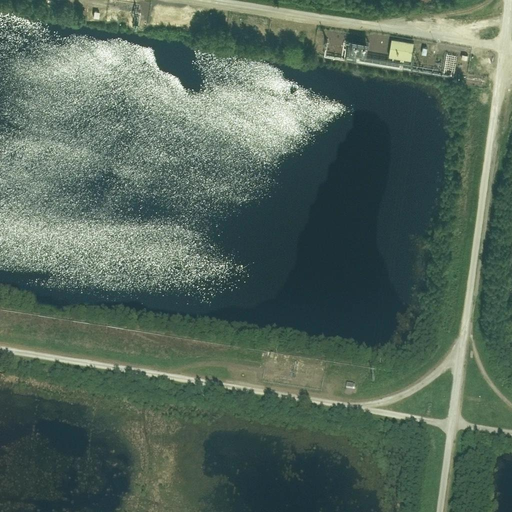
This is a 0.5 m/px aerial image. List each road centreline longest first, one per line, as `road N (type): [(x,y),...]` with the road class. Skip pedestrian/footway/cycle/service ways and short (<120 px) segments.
road 1 (track): [(0,351),(511,436)]
road 2 (track): [(505,46),(441,511)]
road 3 (track): [(505,46),(226,0)]
road 4 (track): [(345,408),(420,385),(464,337)]
